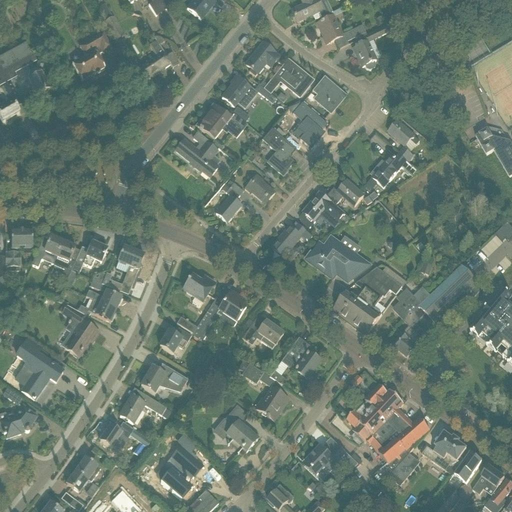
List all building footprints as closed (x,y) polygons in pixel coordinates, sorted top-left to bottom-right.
[(126,0),(130,5),(137,0),(149,0),(152,4),(148,7),(156,18),(166,10),(159,0),(126,0)] [(194,0),(191,4),(187,10),(200,22),(200,21),(215,4),(210,0),(194,0)] [(323,18),(331,14),(329,11),(325,2),(318,5),(315,1),(313,2),(312,0),(300,0),(303,6),(291,12),(296,24),(321,13),(323,18)] [(486,16),(502,12),(499,4),(484,8),(486,16)] [(105,23),(112,19),(104,5),(97,9),(105,23)] [(331,14),(323,18),(320,20),(321,23),(316,26),(326,46),(342,38),(331,14)] [(376,21),(379,27),(385,24),(382,17),(376,21)] [(123,38),(113,19),(112,19),(105,23),(115,42),(123,38)] [(389,33),(386,27),(373,34),(376,40),(389,33)] [(361,28),(344,37),(347,45),(365,36),(361,28)] [(72,67),(77,74),(82,83),(104,70),(97,57),(102,54),(103,55),(111,50),(103,34),(79,48),(85,59),(72,67)] [(137,70),(138,72),(137,73),(143,83),(170,66),(172,70),(178,66),(171,54),(165,58),(155,43),(148,48),(155,58),(137,70)] [(34,73),(34,74),(35,74),(36,70),(32,69),(30,66),(35,63),(32,56),(27,47),(25,44),(0,57),(0,87),(9,82),(8,81),(7,78),(12,75),(27,67),(30,72),(34,73)] [(249,74),(254,78),(257,76),(266,65),(271,69),(279,59),(274,55),(275,54),(263,44),(245,66),(251,71),(249,74)] [(367,44),(362,47),(353,51),(362,69),(364,68),(366,71),(369,73),(374,70),(376,67),(374,63),(376,63),(367,44)] [(299,99),(306,90),(312,83),(288,63),(268,87),(264,91),(270,95),(280,83),(299,99)] [(47,98),(46,96),(51,93),(41,75),(44,66),(37,64),(36,70),(35,74),(34,74),(29,77),(27,83),(37,101),(42,98),(43,100),(47,98)] [(222,100),(229,106),(234,109),(237,105),(240,107),(242,105),(246,107),(256,95),(249,90),(235,78),(230,85),(232,87),(222,100)] [(319,106),(323,109),(330,115),(345,98),(323,80),(312,93),(318,98),(322,102),(319,106)] [(17,95),(10,84),(2,88),(9,100),(17,95)] [(260,87),(259,87),(256,91),(255,93),(266,102),(267,101),(271,96),(270,95),(264,91),(260,87)] [(287,99),(281,94),(277,99),(283,104),(287,99)] [(276,100),(271,96),(266,102),(272,106),(276,100)] [(0,110),(0,120),(2,124),(19,115),(12,103),(0,110)] [(301,104),(287,110),(288,111),(293,115),(302,105),(301,104)] [(293,115),(292,116),(293,117),(294,116),(303,124),(302,125),(296,132),(303,137),(299,142),(311,152),(321,140),(317,136),(326,126),(327,127),(302,105),(293,115)] [(227,133),(233,138),(244,124),(232,115),(228,119),(221,113),(213,107),(208,113),(209,114),(197,129),(205,135),(214,142),(223,132),(226,135),(227,133)] [(232,115),(244,124),(248,119),(236,110),(232,115)] [(420,143),(415,139),(416,138),(406,130),(398,123),(389,134),(396,140),(406,149),(411,143),(416,147),(420,143)] [(511,146),(511,147),(510,144),(509,144),(507,141),(508,140),(505,136),(504,137),(502,133),(486,129),(485,133),(476,139),(481,147),(487,157),(494,153),(510,180),(511,179),(511,146)] [(282,140),(272,131),(262,142),(267,147),(276,155),(268,165),(272,168),(280,175),(283,177),(286,174),(294,164),(289,159),(296,151),(288,144),(282,139),(282,140)] [(303,137),(296,132),(292,136),(299,142),(303,137)] [(184,143),(176,153),(210,179),(216,172),(218,169),(216,167),(220,163),(213,158),(217,153),(218,151),(211,145),(208,143),(198,135),(193,141),(200,147),(196,152),(184,143)] [(399,156),(409,165),(414,159),(404,150),(399,156)] [(404,171),(409,165),(399,156),(394,162),(390,159),(385,165),(382,169),(380,167),(371,176),(374,178),(372,180),(384,190),(402,169),(404,171)] [(252,195),(261,203),(265,199),(265,200),(266,199),(269,202),(275,195),(262,184),(263,182),(257,177),(245,191),(251,196),(252,195)] [(226,186),(230,190),(240,198),(244,193),(236,187),(234,185),(234,186),(230,182),(226,186)] [(334,191),(330,195),(340,204),(344,199),(356,208),(365,197),(348,183),(338,194),(334,191)] [(240,198),(230,190),(226,195),(231,198),(223,208),(216,215),(226,224),(241,207),(235,203),(240,198)] [(304,215),(299,221),(302,223),(301,224),(309,231),(315,224),(320,218),(335,231),(344,225),(344,224),(350,220),(345,216),(336,208),(340,204),(330,195),(326,200),(320,194),(303,214),(304,215)] [(369,199),(364,202),(367,207),(372,204),(369,199)] [(511,229),(508,225),(499,233),(506,240),(509,243),(511,239),(511,229)] [(303,241),(308,235),(299,226),(294,232),(290,229),(272,250),(284,260),(302,239),(303,241)] [(5,255),(5,259),(5,270),(20,270),(19,251),(32,250),(32,232),(11,232),(11,255),(5,255)] [(45,253),(41,262),(53,267),(53,266),(57,259),(56,259),(63,244),(58,242),(58,241),(51,238),(48,244),(44,253),(45,253)] [(334,278),(336,274),(348,283),(369,267),(355,257),(360,251),(345,241),(341,247),(331,240),(324,249),(320,246),(312,256),(311,255),(306,261),(313,266),(314,264),(334,278)] [(64,273),(61,279),(67,282),(67,281),(68,282),(71,274),(74,266),(72,265),(73,262),(70,261),(75,248),(75,247),(69,244),(68,246),(63,244),(56,259),(57,259),(53,266),(53,267),(64,273)] [(421,244),(416,248),(419,253),(424,249),(421,244)] [(81,250),(74,266),(71,274),(75,276),(78,277),(83,267),(90,270),(93,261),(101,265),(107,251),(105,250),(106,249),(100,246),(99,248),(92,245),(89,253),(81,250)] [(118,264),(115,271),(127,276),(123,285),(131,289),(143,258),(124,250),(120,259),(118,264)] [(45,253),(44,253),(38,251),(37,255),(31,267),(37,269),(45,253)] [(424,266),(421,275),(429,277),(432,268),(424,266)] [(476,282),(464,270),(462,267),(429,298),(404,321),(411,329),(426,316),(433,323),(464,294),(467,297),(479,285),(476,282)] [(347,295),(334,312),(336,314),(337,313),(365,334),(365,335),(366,337),(382,316),(374,310),(383,298),(385,300),(390,293),(396,297),(403,288),(402,288),(383,273),(378,269),(360,282),(362,283),(358,288),(364,293),(359,301),(352,296),(351,298),(347,295)] [(386,269),(383,273),(402,288),(406,284),(386,269)] [(92,283),(101,286),(106,275),(103,275),(99,277),(98,280),(94,278),(92,283)] [(106,275),(101,286),(103,287),(120,294),(122,287),(112,283),(110,282),(111,277),(106,275)] [(183,292),(191,298),(195,300),(192,303),(192,305),(198,308),(200,308),(203,303),(203,304),(215,286),(208,281),(207,283),(203,280),(201,284),(192,278),(189,283),(188,282),(187,284),(188,284),(183,292)] [(103,287),(101,286),(92,283),(90,289),(101,293),(103,287)] [(219,287),(211,299),(214,301),(222,289),(219,287)] [(483,318),(470,333),(479,341),(486,347),(496,355),(507,364),(511,368),(511,291),(508,288),(503,294),(490,309),(489,308),(489,309),(487,311),(488,312),(486,315),(485,314),(483,316),(482,317),(483,318)] [(222,324),(224,326),(226,328),(229,329),(233,329),(234,327),(237,322),(237,323),(246,310),(239,305),(241,303),(230,296),(223,291),(222,290),(197,330),(197,329),(193,335),(192,336),(194,337),(193,338),(202,343),(205,338),(204,337),(217,317),(220,319),(219,320),(220,322),(222,324)] [(404,321),(429,298),(424,293),(415,301),(407,292),(401,298),(404,302),(394,311),(404,322),(404,321)] [(95,296),(92,302),(116,313),(121,301),(106,294),(103,299),(95,296)] [(116,313),(92,302),(88,312),(91,314),(90,315),(94,318),(110,325),(116,313)] [(85,318),(77,314),(67,308),(61,315),(71,323),(64,333),(69,336),(61,348),(68,353),(77,360),(89,343),(92,344),(98,335),(82,324),(85,318)] [(81,308),(77,314),(85,318),(88,319),(90,315),(91,314),(88,312),(81,308)] [(177,326),(193,335),(197,329),(180,319),(177,326)] [(247,344),(252,338),(256,341),(272,352),(277,344),(283,336),(266,324),(262,330),(253,324),(248,332),(242,340),(247,344)] [(399,353),(407,359),(414,352),(416,348),(421,343),(412,336),(415,333),(411,329),(409,327),(397,342),(391,349),(398,355),(399,353)] [(191,338),(187,335),(178,330),(174,337),(168,333),(159,349),(172,356),(179,344),(185,348),(191,338)] [(298,339),(290,351),(282,363),(307,381),(321,363),(314,359),(318,353),(298,339)] [(26,342),(16,357),(27,365),(24,369),(23,368),(19,374),(20,377),(18,379),(19,382),(23,384),(18,392),(25,397),(34,402),(49,380),(55,385),(62,375),(54,369),(47,364),(51,359),(26,342)] [(270,380),(249,366),(248,367),(242,364),(238,370),(243,374),(241,377),(255,387),(259,382),(269,389),(273,383),(274,382),(270,380)] [(174,389),(175,387),(182,390),(187,383),(161,367),(157,373),(151,370),(141,388),(154,396),(162,382),(174,389)] [(194,376),(206,383),(210,376),(198,369),(194,376)] [(274,373),(270,380),(274,382),(273,383),(282,389),(287,383),(274,373)] [(362,382),(358,378),(351,386),(355,390),(362,382)] [(189,385),(187,389),(192,392),(187,401),(190,402),(200,392),(189,385)] [(356,430),(353,433),(364,444),(365,445),(367,443),(396,413),(404,405),(390,392),(388,394),(380,387),(366,402),(373,408),(362,420),(355,413),(347,421),(356,430)] [(7,391),(3,396),(17,407),(22,401),(7,391)] [(272,421),(279,411),(281,412),(288,402),(271,391),(257,413),(273,424),(274,422),(272,421)] [(120,418),(128,423),(133,426),(143,408),(161,418),(166,421),(170,414),(165,411),(166,410),(139,393),(134,401),(131,399),(120,418)] [(25,434),(26,434),(27,434),(28,434),(28,433),(29,433),(29,432),(29,431),(29,430),(28,430),(28,429),(37,418),(22,407),(15,417),(12,415),(7,416),(5,419),(5,421),(0,423),(0,429),(1,433),(2,433),(3,438),(4,437),(6,441),(20,436),(19,434),(24,433),(24,434),(25,434)] [(231,443),(229,444),(238,453),(241,449),(246,453),(257,440),(239,425),(247,416),(237,408),(220,427),(228,434),(225,438),(231,443)] [(393,475),(409,455),(413,450),(410,448),(422,437),(430,431),(420,420),(412,428),(396,413),(367,443),(387,465),(371,479),(377,487),(388,478),(393,475)] [(100,443),(108,449),(113,452),(117,445),(116,444),(123,433),(130,438),(147,449),(151,444),(134,432),(123,425),(117,434),(109,429),(100,443)] [(444,472),(452,478),(465,464),(466,462),(461,459),(466,451),(467,450),(466,450),(458,445),(460,443),(454,439),(453,441),(445,435),(446,435),(445,434),(444,436),(436,447),(435,448),(436,449),(436,448),(438,450),(435,454),(427,448),(421,456),(429,461),(430,460),(445,471),(444,472)] [(174,495),(174,496),(181,502),(182,502),(180,500),(189,489),(191,491),(192,490),(187,486),(188,485),(186,484),(187,483),(186,481),(190,477),(193,480),(194,479),(193,478),(202,468),(203,469),(188,456),(195,448),(187,441),(188,441),(183,437),(176,445),(180,449),(171,459),(170,458),(165,463),(170,467),(166,471),(170,474),(161,484),(174,495)] [(321,447),(305,464),(318,475),(327,465),(332,470),(333,470),(338,465),(342,469),(351,459),(337,446),(334,449),(331,453),(329,455),(321,447)] [(415,461),(409,455),(393,475),(394,476),(404,484),(414,472),(409,469),(415,461)] [(465,464),(452,478),(451,479),(464,488),(482,463),(471,455),(466,462),(465,464)] [(353,472),(362,463),(357,457),(347,467),(353,472)] [(85,460),(76,473),(87,481),(91,484),(100,471),(85,460)] [(106,460),(101,467),(110,473),(114,467),(106,460)] [(297,467),(292,473),(296,477),(301,471),(297,467)] [(489,468),(483,476),(472,491),(480,496),(486,487),(495,493),(505,479),(489,468)] [(87,481),(76,473),(67,486),(78,494),(86,484),(87,481)] [(490,511),(499,511),(500,511),(506,504),(504,502),(509,495),(511,491),(511,485),(507,482),(500,491),(486,508),(490,511)] [(95,487),(90,494),(94,497),(99,490),(95,487)] [(296,511),(290,511),(286,508),(289,505),(289,506),(293,502),(293,499),(288,494),(287,494),(280,487),(278,489),(275,493),(274,493),(276,495),(268,503),(277,511),(279,511),(280,511),(281,511),(296,511),(297,511),(296,511)] [(322,500),(327,495),(320,489),(315,494),(322,500)] [(137,511),(138,511),(120,491),(108,501),(118,511),(137,511)] [(511,511),(511,498),(511,500),(507,506),(503,511),(511,511)] [(69,507),(76,511),(82,511),(86,507),(84,505),(82,508),(73,501),(69,507)]
